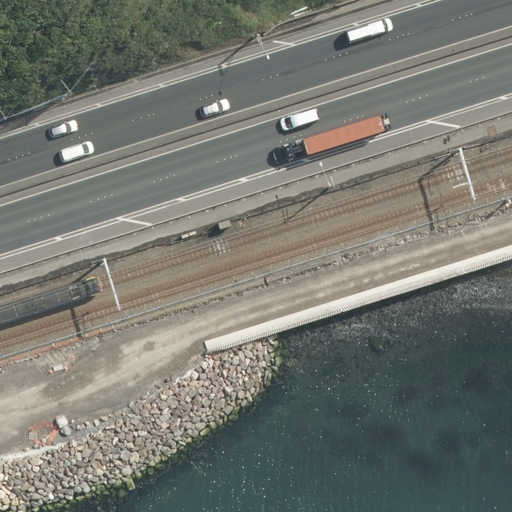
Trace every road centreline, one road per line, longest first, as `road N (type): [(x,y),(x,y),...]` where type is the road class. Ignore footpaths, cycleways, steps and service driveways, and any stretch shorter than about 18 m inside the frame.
road 1 (trunk): [(511,75),(0,240)]
road 2 (trunk): [(0,157),(511,6)]
